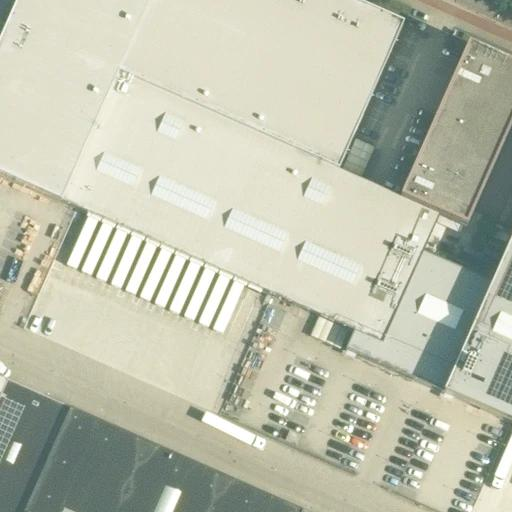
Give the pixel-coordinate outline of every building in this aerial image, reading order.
[(511,68),(467,49),(400,200),(338,172),(402,26),(343,0),(17,0),(0,40),(0,177),(382,346),(423,254),(439,218),(464,229),(511,121),(511,68)] [(342,170),(360,178),(373,149),(355,141),(342,170)] [(511,427),(511,244),(494,285),(423,254),(382,346),(373,366),(511,427)] [(263,334),(263,355),(283,356),(284,335),(263,334)] [(0,511),(24,511),(69,412),(7,385),(0,400),(0,511)] [(295,511),(69,412),(24,511),(295,511)]
